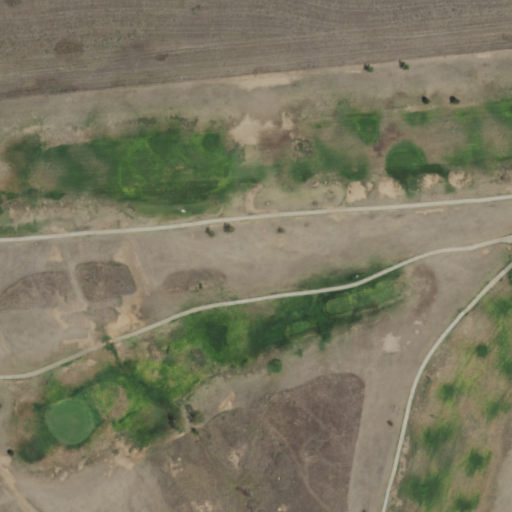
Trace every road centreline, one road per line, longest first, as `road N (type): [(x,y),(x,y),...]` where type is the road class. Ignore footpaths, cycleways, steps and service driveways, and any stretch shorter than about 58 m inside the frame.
road 1 (track): [(0,376),(27,375),(189,310),(341,288),(434,251),(511,237)]
road 2 (track): [(0,240),(511,195)]
road 3 (track): [(382,511),(425,361),(511,266)]
